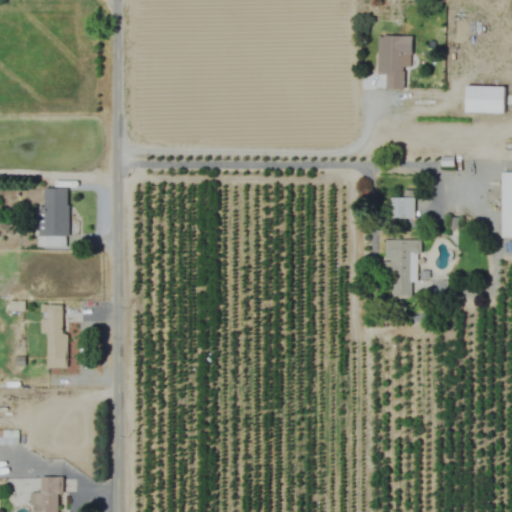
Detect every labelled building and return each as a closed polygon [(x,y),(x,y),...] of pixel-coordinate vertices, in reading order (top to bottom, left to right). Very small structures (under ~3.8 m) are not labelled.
[(385,89),(403,89),(404,67),(410,67),(411,36),(378,36),(377,73),(385,74),(385,89)] [(504,112),(504,86),(465,86),(465,112),(504,112)] [(502,238),(511,237),(511,171),(502,172),(502,238)] [(66,188),(43,188),(43,206),(38,206),(38,237),(44,237),(44,247),(67,247),(66,188)] [(389,198),(389,218),(414,218),(414,198),(389,198)] [(387,298),(414,298),(414,239),(387,239),(387,298)] [(46,334),(46,369),(65,369),(65,305),(44,305),(45,319),(40,319),(40,334),(46,334)] [(35,492),(34,511),(60,511),(61,477),(40,477),(39,492),(35,492)]
